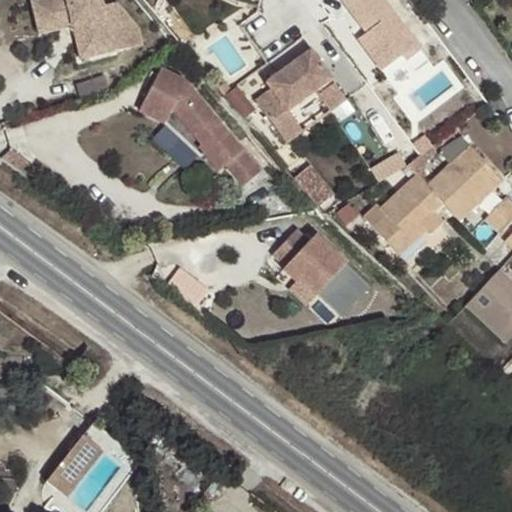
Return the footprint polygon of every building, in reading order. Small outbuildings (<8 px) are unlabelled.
[(43,0),(30,3),(36,28),(70,19),(80,25),(85,46),(108,40),(111,52),(142,45),(137,28),(116,3),(101,6),(99,0),(43,0)] [(383,0),(340,0),(360,26),(365,22),(372,32),(367,36),(360,41),(384,74),(406,58),(397,46),(410,36),(383,0)] [(365,22),(360,26),(367,36),(372,32),(365,22)] [(410,36),(397,46),(406,58),(420,48),(410,36)] [(346,103),(311,54),(267,86),(271,93),(254,104),(285,147),(302,134),(287,115),(314,95),(330,115),(346,103)] [(246,184),(262,169),(183,79),(161,69),(141,111),(168,123),(174,108),(203,143),(200,145),(221,169),(227,163),(246,184)] [(243,114),(254,107),(240,87),(229,93),(243,114)] [(166,123),(152,139),(187,168),(201,152),(166,123)] [(443,204),(459,221),(502,181),(469,146),(426,186),(443,204)] [(381,182),(409,165),(400,151),(372,167),(381,182)] [(315,206),(334,195),(315,163),(296,175),(315,206)] [(426,186),(416,175),(378,210),(386,218),(374,229),(399,256),(422,234),(417,229),(431,216),(443,204),(426,186)] [(485,249),(511,221),(511,205),(504,199),(483,220),(488,225),(475,239),(485,249)] [(417,229),(422,234),(437,221),(431,216),(417,229)] [(307,223),(279,250),(319,291),(347,265),(307,223)] [(511,282),(499,270),(465,307),(505,345),(511,338),(511,282)] [(119,441),(99,426),(52,486),(72,501),(119,441)]
